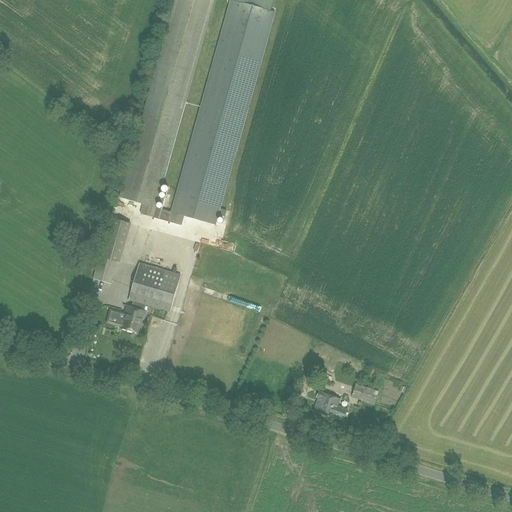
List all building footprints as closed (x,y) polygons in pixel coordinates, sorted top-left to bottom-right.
[(173,0),(119,198),(143,205),(140,214),(153,218),(155,208),(213,0),(173,0)] [(172,213),(155,208),(153,218),(169,222),(181,226),(183,216),(215,225),(278,1),(274,0),(230,0),(231,0),(172,213)] [(120,262),(131,223),(111,218),(94,279),(111,284),(117,261),(120,262)] [(128,301),(131,301),(129,308),(144,312),(145,306),(170,312),(180,276),(139,264),(128,301)] [(144,312),(129,308),(127,307),(121,329),(140,334),(146,312),(144,312)] [(352,398),(375,405),(379,393),(356,385),(352,398)] [(336,420),(337,418),(344,421),(348,411),(340,408),(339,409),(337,408),(340,400),(319,392),(317,399),(319,399),(314,412),(336,420)]
